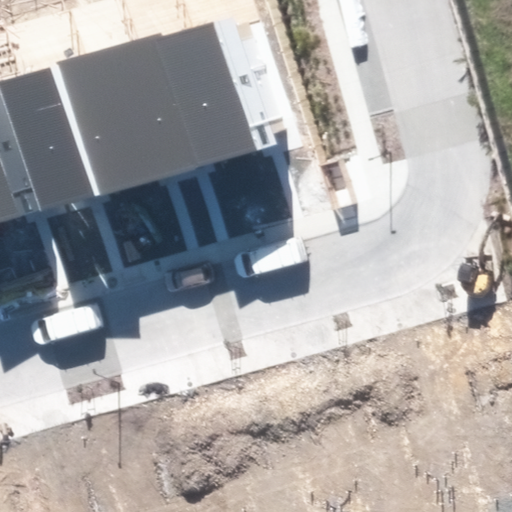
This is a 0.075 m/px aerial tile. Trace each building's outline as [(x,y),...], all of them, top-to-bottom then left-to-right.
[(259,10),(214,22),(250,153),(294,141),(259,10)] [(214,22),(161,36),(197,167),(250,153),(214,22)] [(161,36),(80,58),(116,189),(197,167),(161,36)] [(80,58),(19,75),(56,206),(116,189),(80,58)] [(19,75),(0,80),(0,221),(56,206),(19,75)]
